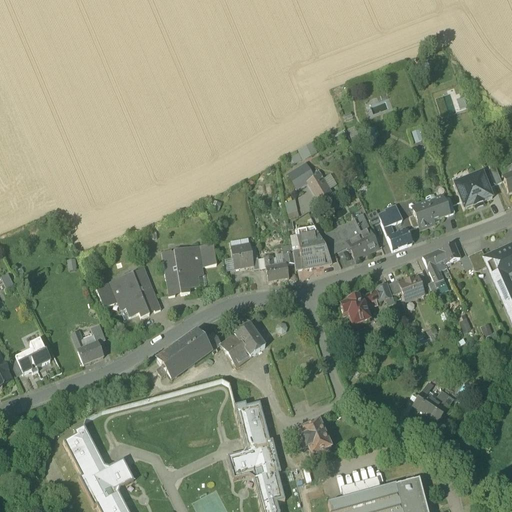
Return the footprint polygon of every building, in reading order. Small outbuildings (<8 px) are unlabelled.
[(412,134),(415,143),(421,141),(418,132),(412,134)] [(301,151),(305,159),(310,156),(306,148),(301,151)] [(308,183),(321,205),(333,197),(329,191),(323,181),(318,173),(312,177),(305,166),(287,177),(296,191),(308,183)] [(490,172),(496,187),(502,184),(496,170),(490,172)] [(490,171),(482,175),(487,190),(496,187),(490,172),(490,171)] [(503,183),(508,195),(511,193),(511,174),(508,176),(510,180),(503,183)] [(454,186),(453,186),(454,187),(463,211),(464,212),(465,211),(473,207),(473,208),(483,204),(482,204),(491,200),(491,201),(492,200),(492,199),(491,199),(487,190),(482,175),(481,175),(480,175),(480,176),(455,186),(454,186)] [(330,177),(323,181),(329,191),(336,186),(330,177)] [(427,204),(426,205),(433,223),(448,218),(442,201),(442,199),(435,202),(433,197),(425,200),(427,204)] [(442,201),(448,218),(454,215),(449,198),(442,201)] [(288,219),(298,218),(296,201),(285,202),(288,219)] [(434,227),(433,223),(426,205),(418,208),(418,210),(412,212),(414,218),(418,229),(419,233),(434,227)] [(381,226),(383,231),(390,228),(401,223),(397,212),(387,216),(386,214),(385,214),(378,217),(381,225),(381,226)] [(357,229),(357,230),(365,226),(361,217),(360,218),(353,221),(357,229)] [(409,220),(413,231),(418,229),(414,218),(409,220)] [(357,230),(360,235),(368,231),(365,226),(357,230)] [(304,230),(306,238),(317,236),(318,238),(319,237),(314,228),(304,230)] [(369,255),(369,254),(360,235),(357,230),(357,229),(351,232),(349,228),(332,237),(333,239),(338,249),(345,246),(347,250),(349,249),(355,261),(369,255)] [(394,237),(390,228),(383,231),(392,254),(412,246),(406,232),(394,237)] [(295,231),(296,237),(297,239),(306,238),(304,230),(295,231)] [(377,250),(368,231),(360,235),(369,254),(377,250)] [(331,266),(318,238),(317,236),(306,238),(297,239),(299,252),(302,272),(313,270),(313,269),(331,266)] [(299,252),(297,239),(296,237),(290,238),(292,253),(299,252)] [(327,241),(332,252),(338,249),(333,239),(327,241)] [(230,244),(231,250),(249,247),(248,241),(230,244)] [(161,255),(169,299),(175,297),(175,296),(174,294),(180,293),(180,295),(181,297),(190,295),(189,290),(199,289),(198,279),(196,270),(202,270),(216,267),(213,246),(202,248),(202,249),(199,250),(199,248),(173,253),(174,254),(171,254),(171,253),(161,255)] [(282,248),(283,256),(292,254),(290,246),(282,248)] [(338,249),(332,252),(334,256),(347,250),(345,246),(338,249)] [(487,269),(493,281),(505,276),(506,276),(511,273),(511,246),(484,259),(483,260),(487,269)] [(249,247),(231,250),(235,271),(253,268),(252,261),(249,247)] [(325,249),(331,263),(336,261),(329,247),(325,249)] [(453,247),(439,253),(445,267),(460,261),(459,260),(459,261),(453,247)] [(292,253),(296,273),(302,272),(299,252),(292,253)] [(467,259),(474,275),(487,269),(483,260),(484,259),(481,252),(467,259)] [(445,267),(439,253),(422,260),(434,287),(443,282),(439,274),(446,270),(445,267)] [(292,254),(283,256),(285,266),(285,267),(294,265),(292,254)] [(462,267),(466,277),(471,275),(467,265),(462,267)] [(285,266),(274,268),(265,269),(265,271),(267,284),(288,281),(285,267),(285,266)] [(139,315),(141,320),(149,316),(149,315),(147,312),(153,310),(154,313),(154,314),(160,312),(144,270),(135,274),(135,275),(133,276),(132,275),(108,285),(109,286),(106,287),(106,286),(95,290),(103,309),(117,304),(122,302),(125,310),(129,319),(139,315)] [(493,281),(511,324),(511,290),(510,287),(508,281),(506,276),(505,276),(493,281)] [(401,295),(404,303),(415,298),(416,300),(424,297),(417,279),(411,281),(410,284),(407,285),(404,283),(399,285),(398,286),(401,295)] [(434,287),(438,295),(447,291),(443,282),(434,287)] [(387,287),(391,298),(401,295),(398,286),(399,285),(398,283),(387,287)] [(394,307),(391,298),(387,287),(374,292),(376,295),(376,294),(378,302),(379,305),(386,302),(388,309),(394,307)] [(347,317),(352,330),(369,324),(363,308),(378,302),(376,294),(376,295),(358,301),(357,300),(347,304),(348,306),(340,309),(343,318),(347,317)] [(120,312),(125,310),(122,302),(117,304),(120,312)] [(287,325),(276,324),(276,334),(286,335),(287,325)] [(93,338),(96,346),(98,345),(98,346),(104,343),(98,327),(90,331),(93,338)] [(234,337),(250,360),(264,350),(248,327),(234,337)] [(211,354),(203,343),(196,333),(156,361),(161,368),(166,375),(171,382),(211,354)] [(71,337),(78,353),(96,346),(93,338),(82,342),(78,334),(71,337)] [(211,354),(220,347),(221,346),(213,335),(203,343),(211,354)] [(250,360),(234,337),(221,346),(220,347),(236,369),(250,360)] [(38,374),(36,370),(50,364),(39,342),(29,347),(32,352),(15,361),(22,377),(31,373),(32,376),(38,374)] [(98,345),(96,346),(78,353),(83,367),(103,359),(98,346),(98,345)] [(0,390),(2,390),(3,387),(2,386),(10,383),(0,361),(0,390)] [(8,364),(16,380),(22,377),(15,361),(8,364)] [(166,375),(161,368),(156,372),(161,379),(166,375)] [(443,391),(447,394),(453,386),(448,383),(443,391)] [(421,396),(426,399),(428,395),(432,389),(428,386),(421,396)] [(440,394),(436,401),(444,406),(449,400),(440,394)] [(436,401),(428,395),(426,399),(434,404),(436,401)] [(424,418),(434,404),(426,399),(421,396),(418,400),(415,405),(412,409),(424,418)] [(410,401),(415,405),(418,400),(413,397),(410,401)] [(449,400),(444,406),(442,410),(446,413),(453,403),(449,400)] [(434,404),(442,410),(444,406),(436,401),(434,404)] [(437,426),(446,413),(442,410),(434,404),(424,418),(437,426)] [(278,511),(277,504),(285,502),(277,475),(280,474),(272,442),(269,443),(259,405),(246,409),(245,405),(234,408),(245,451),(242,455),(227,459),(233,482),(248,478),(252,480),(260,511),(278,511)] [(308,452),(311,460),(330,451),(318,425),(299,433),(303,441),(300,442),(305,453),(308,452)] [(127,511),(118,495),(119,490),(133,483),(123,462),(109,469),(104,468),(83,429),(73,434),(75,438),(63,444),(81,478),(78,480),(93,509),(96,508),(98,511),(127,511)] [(339,490),(342,501),(380,492),(377,480),(339,490)] [(425,511),(418,482),(395,489),(401,511),(425,511)] [(401,511),(395,489),(395,488),(380,492),(342,501),(327,505),(328,511),(401,511)]
